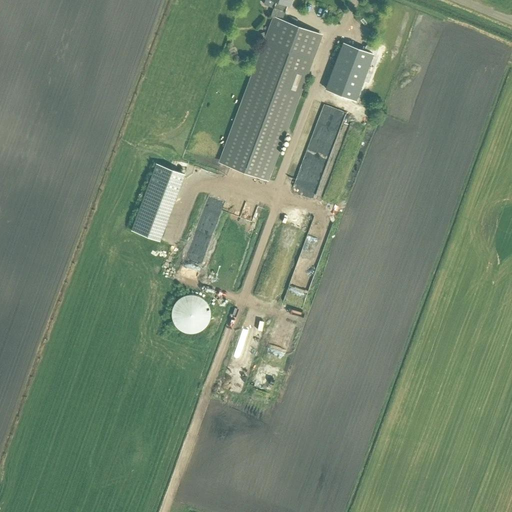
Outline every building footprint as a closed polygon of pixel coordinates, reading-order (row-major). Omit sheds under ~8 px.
[(221,162),(267,179),(298,94),(300,94),(311,64),(309,64),(320,34),(282,20),(287,5),(289,6),(291,0),(272,0),(276,1),(270,16),(274,18),(221,162)] [(326,89),(355,100),(372,53),(343,43),(326,89)] [(319,112),(297,188),(319,194),(341,118),(319,112)] [(344,141),(339,156),(352,160),(357,145),(344,141)] [(286,179),(294,181),(295,175),(287,173),(286,179)] [(241,220),(251,222),(254,206),(244,204),(241,220)] [(205,300),(198,295),(189,294),(181,296),(175,302),(171,310),(172,318),(176,326),(183,331),(192,332),(200,330),(206,324),(210,316),(209,308),(205,300)]
